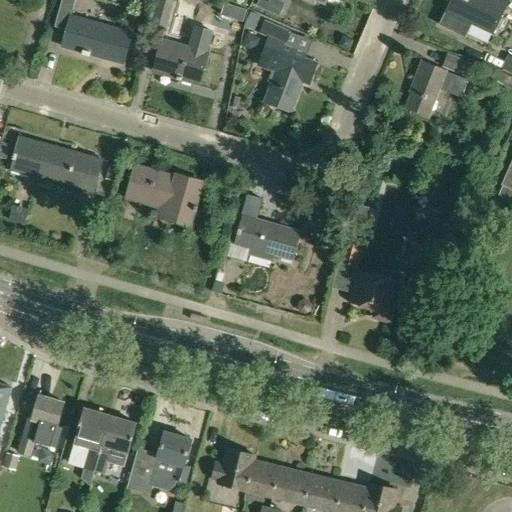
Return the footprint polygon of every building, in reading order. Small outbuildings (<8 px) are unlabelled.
[(64,46),(125,63),(133,33),(73,16),(77,0),(63,0),(56,26),(68,29),(64,46)] [(158,0),(152,23),(168,28),(176,0),(175,0),(158,0)] [(441,25),(465,37),(472,22),(494,33),(509,0),(451,0),(447,10),(448,11),(441,25)] [(251,12),(245,26),(253,29),(254,30),(260,16),(251,12)] [(267,46),(260,65),(272,70),(273,70),(270,80),(273,81),(273,82),(266,101),(292,110),(302,80),(311,83),(318,64),(306,59),(284,52),(287,45),(292,32),(293,31),(266,19),(265,22),(261,33),(260,33),(270,37),(267,46)] [(209,52),(208,52),(215,29),(195,24),(189,46),(164,38),(154,71),(200,85),(209,52)] [(354,40),(343,35),(338,46),(349,51),(354,40)] [(470,77),(475,63),(449,53),(444,67),(470,77)] [(511,57),(508,55),(501,69),(511,73),(511,57)] [(430,115),(440,88),(463,97),(470,79),(447,71),(423,62),(415,81),(417,82),(408,106),(430,115)] [(511,95),(511,76),(497,69),(492,80),(506,87),(504,91),(511,95)] [(96,191),(104,160),(20,138),(12,169),(96,191)] [(511,163),(503,185),(511,189),(511,163)] [(168,175),(138,166),(129,197),(168,209),(166,218),(191,225),(204,182),(179,175),(178,176),(169,173),(168,175)] [(237,242),(236,243),(240,244),(253,248),(251,254),(274,260),(276,254),(295,259),(303,230),(259,218),(264,199),(250,195),(237,242)] [(427,243),(431,228),(401,220),(397,235),(427,243)] [(342,231),(320,225),(308,272),(329,278),(342,231)] [(342,262),(358,267),(365,238),(349,234),(342,262)] [(401,303),(406,281),(362,270),(358,287),(362,288),(358,303),(379,308),(377,317),(392,320),(397,302),(401,303)] [(0,445),(3,437),(0,436),(0,428),(2,421),(4,421),(13,387),(0,383),(0,445)] [(31,412),(19,452),(33,456),(37,442),(58,448),(64,428),(59,427),(66,402),(41,395),(35,414),(31,412)] [(86,469),(96,472),(112,416),(85,409),(76,442),(92,447),(86,469)] [(112,416),(96,472),(106,474),(114,449),(130,453),(138,424),(112,416)] [(167,431),(159,457),(139,451),(129,485),(150,491),(152,482),(169,487),(174,484),(176,479),(187,482),(191,467),(186,465),(193,439),(167,431)] [(249,490),(256,460),(257,455),(229,448),(225,465),(218,463),(214,478),(221,480),(221,483),(249,490)] [(4,467),(17,471),(21,456),(8,452),(4,467)] [(256,460),(249,490),(277,497),(285,468),(256,460)] [(306,504),(313,475),(285,468),(277,497),(306,504)] [(334,511),(342,482),(313,475),(306,504),(334,511)] [(336,511),(364,511),(370,489),(342,482),(334,511),(336,511)] [(370,489),(364,511),(401,511),(403,509),(396,507),(400,491),(372,484),(370,489)] [(185,511),(187,504),(177,502),(175,511),(185,511)] [(1,511),(12,511),(14,506),(5,503),(1,511)]
